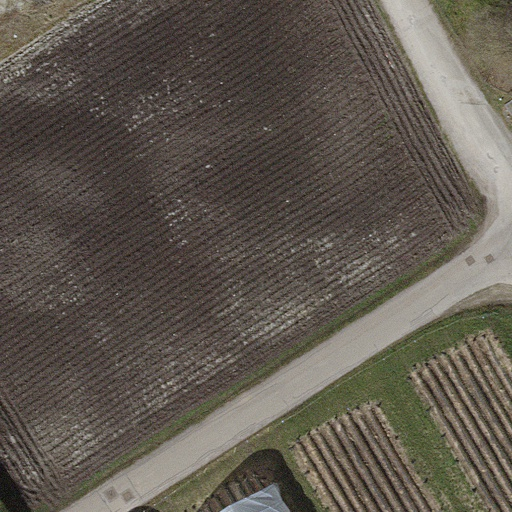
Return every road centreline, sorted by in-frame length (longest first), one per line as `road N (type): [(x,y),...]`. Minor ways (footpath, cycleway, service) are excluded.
road 1 (residential): [(511,249),(97,511)]
road 2 (track): [(404,0),(511,181)]
